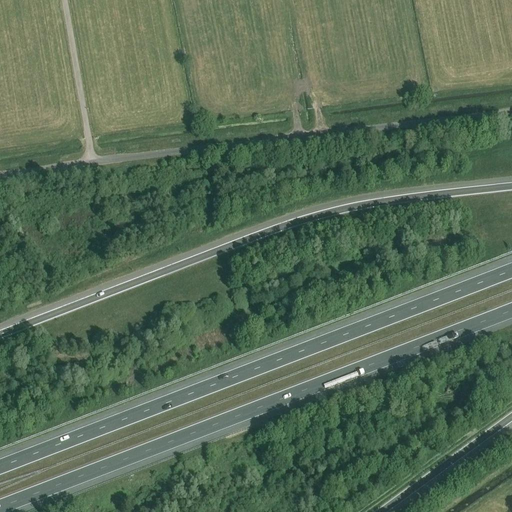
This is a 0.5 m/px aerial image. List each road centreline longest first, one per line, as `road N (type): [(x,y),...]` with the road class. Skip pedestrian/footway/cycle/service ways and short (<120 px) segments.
road 1 (motorway): [(511,270),(0,467)]
road 2 (motorway): [(0,507),(511,310)]
road 3 (motorway): [(511,186),(299,220),(0,334)]
road 4 (unclassified): [(0,176),(511,110)]
road 5 (track): [(91,163),(63,0)]
road 6 (motorway): [(380,511),(511,416)]
